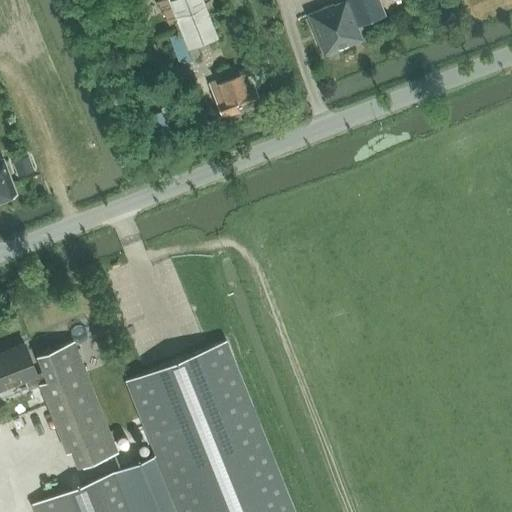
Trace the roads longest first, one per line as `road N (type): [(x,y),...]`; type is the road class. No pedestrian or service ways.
road 1 (tertiary): [(0,254),(511,56)]
road 2 (track): [(511,141),(496,151),(442,511)]
